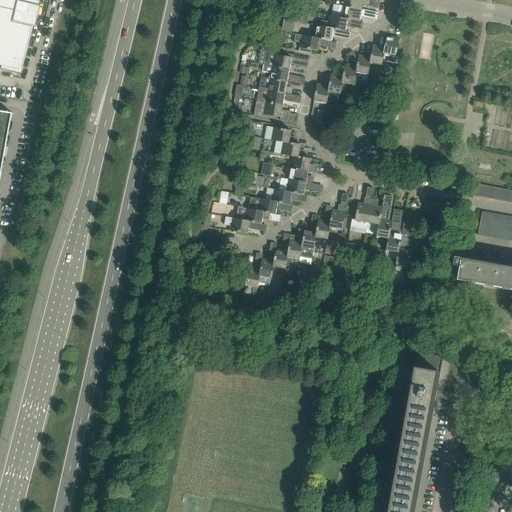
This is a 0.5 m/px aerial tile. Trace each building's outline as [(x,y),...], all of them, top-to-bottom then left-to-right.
[(1,68),(21,73),(39,0),(0,0),(0,65),(2,66),(1,68)] [(307,0),(305,10),(313,12),(315,2),(307,0)] [(374,0),(344,0),(344,6),(362,9),(363,5),(365,5),(367,7),(369,6),(372,6),(374,6),(375,8),(380,5),(380,1),(374,0)] [(339,5),(337,17),(341,18),(360,21),(361,17),(377,20),(378,13),(362,9),(344,6),(339,5)] [(320,26),(319,27),(340,30),(340,31),(345,32),(346,27),(361,29),(363,22),(360,21),(341,18),(337,17),(330,16),(328,22),(321,21),(320,26)] [(314,38),(313,38),(326,40),(326,41),(331,41),(332,36),(333,32),(335,32),(336,35),(339,35),(340,31),(340,30),(319,27),(320,26),(316,26),(314,38)] [(295,34),(294,41),(300,42),(299,51),(311,53),(312,50),(317,51),(318,46),(325,47),(326,41),(326,40),(313,38),(314,38),(295,34)] [(385,48),(384,54),(396,56),(399,38),(386,36),(384,48),(385,48)] [(383,54),(384,48),(372,45),(370,57),(371,57),(370,63),(382,66),(384,54),(383,54)] [(292,55),(291,57),(275,55),(276,52),(266,51),(260,49),(257,64),(263,65),(289,70),(290,65),(307,68),(309,59),(292,55)] [(357,67),(355,79),(367,82),(370,63),(371,57),(370,57),(359,55),(356,67),(357,67)] [(263,65),(261,77),(287,82),(304,85),(305,78),(289,75),(289,70),(263,65)] [(343,76),(342,82),(354,85),(355,79),(357,67),(356,67),(345,65),(342,76),(343,76)] [(329,86),(328,93),(340,95),(342,82),(343,76),(342,76),(331,74),(328,86),(329,86)] [(261,77),(259,89),(291,95),(292,90),(289,89),(288,91),(286,91),(286,87),(287,82),(261,77)] [(378,86),(378,89),(392,80),(380,77),(378,86)] [(317,84),(313,102),(326,104),(328,93),(329,86),(328,86),(317,84)] [(291,95),(259,89),(257,100),(283,105),(284,101),(287,101),(300,104),(301,97),(291,95)] [(264,115),(272,116),(280,118),(280,120),(297,124),(298,115),(286,113),(283,115),(281,114),(283,105),(257,100),(254,116),(263,117),(264,115)] [(0,169),(10,114),(0,112),(0,169)] [(290,140),(291,131),(281,129),(273,127),(272,137),(271,140),(283,142),(295,144),(296,144),(296,139),(293,139),(292,140),(290,140)] [(245,128),(243,135),(250,136),(252,129),(245,128)] [(261,138),(255,137),(252,149),(259,150),(261,138)] [(283,142),(281,154),(292,156),(305,158),(306,153),(303,152),(301,154),(299,154),(300,150),(301,145),(296,144),(295,144),(283,142)] [(292,156),(290,168),(308,171),(315,172),(316,167),(312,166),(311,168),(309,168),(310,164),(310,159),(311,159),(305,158),(292,156)] [(290,168),(288,179),(313,183),(313,179),(310,178),(309,180),(307,180),(308,171),(290,168)] [(258,177),(256,186),(263,188),(265,178),(258,177)] [(288,180),(286,192),(298,194),(304,195),(305,190),(305,186),(308,186),(308,188),(312,189),(312,184),(313,183),(288,179),(288,180)] [(237,183),(235,194),(242,195),(244,184),(237,183)] [(478,197),(484,198),(486,186),(480,185),(478,197)] [(484,198),(490,199),(492,187),(486,186),(484,198)] [(352,219),(350,227),(366,229),(366,228),(371,199),(373,188),(367,187),(365,197),(365,198),(366,198),(366,201),(368,203),(367,205),(363,204),(358,203),(355,220),(352,219)] [(490,199),(496,200),(498,188),(492,187),(490,199)] [(496,200),(502,201),(504,189),(498,188),(496,200)] [(502,201),(508,202),(510,190),(504,189),(502,201)] [(272,201),(284,204),(289,205),(290,204),(290,200),(291,196),(293,196),(294,198),(297,199),(298,194),(286,192),(279,190),(274,190),(272,201)] [(221,191),(219,203),(226,204),(228,193),(221,191)] [(331,215),(329,228),(330,228),(342,230),(344,218),(345,212),(346,206),(348,195),(342,194),(341,205),(340,208),(342,210),(341,212),(337,211),(332,210),(331,215)] [(377,230),(376,237),(388,239),(389,239),(392,221),(389,221),(389,219),(388,217),(388,215),(390,213),(391,209),(393,197),(384,195),(382,207),(378,230),(377,230)] [(248,209),(270,213),(270,214),(275,215),(276,209),(277,205),(279,206),(280,208),(283,208),(284,204),(272,201),(265,200),(260,199),(260,200),(250,198),(248,209)] [(371,199),(366,228),(377,230),(378,230),(382,207),(377,206),(373,206),(374,204),(376,203),(376,200),(371,199)] [(236,219),(256,223),(261,224),(262,224),(263,219),(263,215),(265,215),(266,217),(269,218),(270,214),(270,213),(248,209),(238,207),(236,219)] [(388,239),(386,250),(387,251),(398,253),(403,224),(401,223),(403,211),(394,209),(394,210),(393,214),(392,221),(389,239),(388,239)] [(494,214),(488,213),(486,224),(492,225),(494,214)] [(492,225),(497,226),(500,215),(494,214),(492,225)] [(317,225),(313,247),(326,249),(328,238),(329,230),(330,228),(329,228),(331,215),(327,215),(326,218),(328,219),(328,221),(324,221),(318,220),(317,225)] [(505,216),(500,215),(497,226),(503,227),(505,216)] [(503,227),(509,229),(511,217),(505,216),(503,227)] [(226,217),(224,225),(231,226),(230,231),(236,232),(247,234),(248,229),(249,225),(251,225),(252,227),(255,228),(256,223),(236,219),(226,217)] [(396,264),(395,270),(401,271),(402,266),(408,267),(412,249),(408,248),(412,225),(404,223),(403,224),(398,253),(396,259),(395,264),(396,264)] [(304,229),(304,230),(299,257),(311,259),(313,247),(317,225),(313,224),(312,228),(311,231),(304,229)] [(492,225),(486,224),(483,236),(489,237),(492,225)] [(489,237),(495,239),(497,226),(492,225),(489,237)] [(503,227),(497,226),(495,239),(501,240),(503,227)] [(501,240),(507,241),(509,229),(503,227),(501,240)] [(289,245),(287,257),(299,259),(299,257),(304,230),(299,229),(298,236),(291,235),(289,245)] [(349,251),(362,253),(363,246),(351,243),(349,251)] [(275,254),(273,267),(284,269),(286,263),(287,257),(289,245),(284,244),(284,247),(286,249),(285,251),(281,250),(276,249),(275,254)] [(262,264),(258,283),(259,283),(269,285),(271,274),(273,267),(275,254),(270,254),(270,257),(272,258),(271,260),(267,260),(262,259),(261,264),(262,264)] [(373,255),(373,257),(372,264),(379,265),(378,273),(379,273),(382,274),(383,269),(384,262),(385,257),(373,255)] [(511,267),(455,257),(453,263),(458,264),(457,269),(459,270),(457,280),(511,289),(511,267)] [(244,290),(244,292),(245,293),(246,294),(249,294),(250,294),(252,294),(251,295),(256,295),(257,288),(258,288),(259,283),(258,283),(262,264),(261,264),(256,263),(256,267),(258,268),(257,270),(253,269),(248,268),(247,271),(245,286),(244,290)] [(280,298),(281,290),(270,288),(268,296),(280,298)] [(414,511),(435,400),(443,357),(417,352),(388,511),(414,511)]
